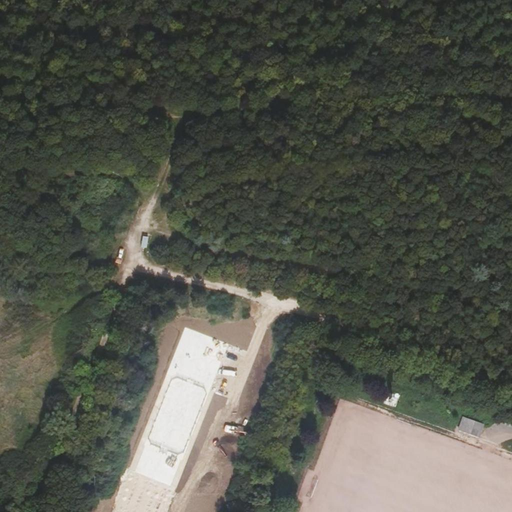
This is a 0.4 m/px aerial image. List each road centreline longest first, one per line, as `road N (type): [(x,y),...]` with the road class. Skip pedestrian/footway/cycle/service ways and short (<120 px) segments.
road 1 (track): [(0,89),(188,119),(441,93),(511,101)]
road 2 (track): [(511,381),(381,331),(134,261)]
road 3 (track): [(148,217),(250,181),(383,173),(487,183),(511,213)]
road 4 (track): [(153,203),(226,148),(417,126),(511,141)]
road 5 (track): [(511,308),(145,226)]
road 6 (track): [(134,261),(34,511)]
road 7 (track): [(0,169),(117,176),(159,189)]
road 8 (track): [(188,119),(134,261)]
